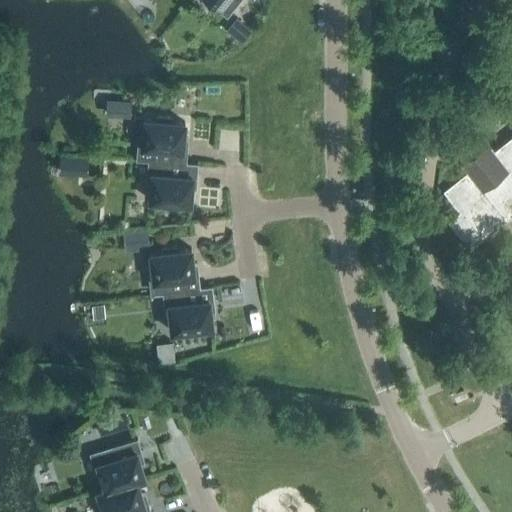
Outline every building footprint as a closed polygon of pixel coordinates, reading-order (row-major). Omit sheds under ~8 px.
[(239,0),(214,0),(229,12),(239,0)] [(252,30),(236,17),(226,30),(242,43),(252,30)] [(134,114),(135,97),(108,96),(108,113),(134,114)] [(479,104),(474,96),(460,105),(466,113),(479,104)] [(183,148),(185,121),(172,120),(173,116),(156,115),(156,119),(144,118),(140,159),(152,160),(152,159),(186,162),(186,161),(187,148),(183,148)] [(511,135),(494,150),(479,131),(459,146),(468,158),(462,163),(468,170),(443,190),(460,210),(448,220),(470,248),(511,214),(511,210),(507,204),(511,199),(511,135)] [(62,151),(62,171),(91,171),(92,151),(62,151)] [(198,162),(186,161),(186,162),(152,159),(152,160),(149,199),(161,200),(161,205),(178,206),(178,202),(191,203),(193,176),(197,176),(198,162)] [(150,252),(155,293),(167,292),(166,290),(200,286),(198,274),(195,274),(191,248),(178,249),(178,245),(162,247),(162,251),(150,252)] [(213,299),(212,285),(200,286),(166,290),(167,292),(171,331),(184,330),(184,334),(201,332),(200,328),(213,326),(210,300),(213,299)] [(93,304),(95,316),(105,314),(104,302),(93,304)] [(158,359),(174,357),(172,342),(156,343),(158,359)] [(123,412),(100,418),(103,430),(126,423),(123,412)] [(141,450),(137,437),(94,451),(105,487),(105,488),(137,478),(137,479),(145,477),(137,451),(141,450)] [(151,511),(149,502),(145,503),(137,479),(137,478),(105,488),(105,487),(97,490),(103,511),(151,511)]
